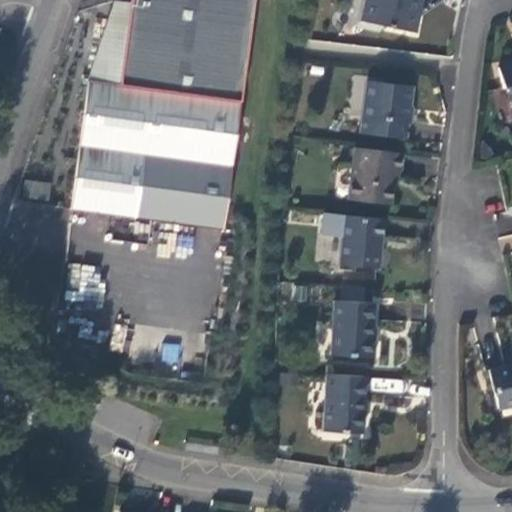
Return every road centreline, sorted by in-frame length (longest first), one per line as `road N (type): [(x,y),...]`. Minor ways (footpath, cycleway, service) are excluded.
road 1 (residential): [(442,504),(450,212),(469,41),(496,0)]
road 2 (residential): [(442,504),(192,475),(72,439)]
road 3 (unclassified): [(49,6),(0,153)]
